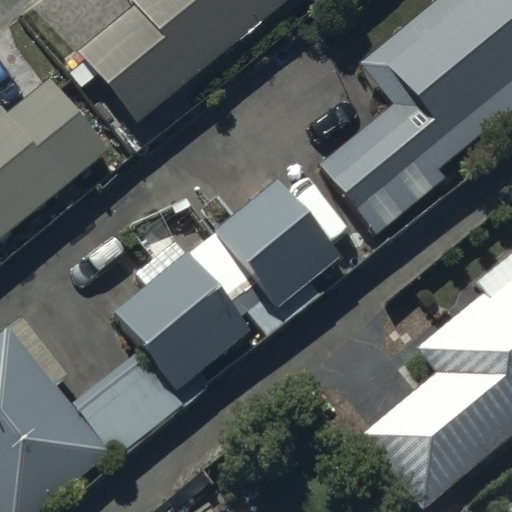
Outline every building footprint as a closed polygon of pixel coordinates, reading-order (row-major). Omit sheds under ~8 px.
[(121,0),(129,9),(75,51),(133,125),(293,0),(121,0)] [(387,107),(314,165),(374,241),(445,185),(433,171),(497,120),(507,133),(511,128),(511,0),(435,0),(353,66),(387,107)] [(0,242),(108,155),(46,79),(0,115),(0,242)] [(15,318),(0,329),(0,511),(39,511),(107,457),(115,467),(212,388),(201,374),(246,337),(223,309),(232,303),(263,341),(315,298),(305,286),(335,261),(273,184),(183,257),(170,241),(129,274),(142,290),(111,315),(129,338),(95,366),(105,379),(67,410),(50,390),(64,379),(15,318)] [(421,511),(511,439),(511,252),(466,289),(474,300),(411,350),(433,377),(358,437),(418,511),(421,511)]
